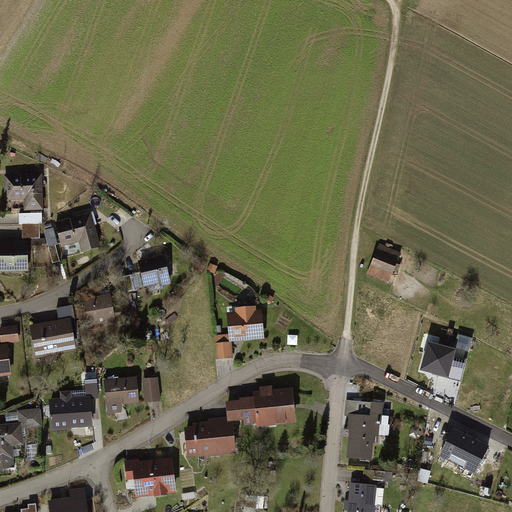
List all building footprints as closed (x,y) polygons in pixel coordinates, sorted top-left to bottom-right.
[(41,173),(7,174),(8,197),(26,196),(26,207),(42,207),(41,173)] [(41,212),(20,212),(20,223),(23,223),(41,223),(42,223),(41,212)] [(92,213),(57,223),(63,244),(81,239),(83,249),(100,244),(92,213)] [(41,223),(23,223),(23,237),(28,237),(41,237),(41,223)] [(24,241),(0,241),(0,269),(25,269),(24,241)] [(57,243),(50,245),(54,263),(61,261),(57,243)] [(403,255),(381,245),(368,276),(390,285),(403,255)] [(170,280),(165,256),(139,261),(145,286),(170,280)] [(110,295),(84,300),(88,325),(115,320),(110,295)] [(229,334),(217,335),(219,356),(232,355),(231,340),(263,337),(261,311),(255,311),(254,307),(236,309),(236,313),(227,314),(229,334)] [(71,319),(31,326),(36,353),(76,346),(71,319)] [(18,326),(2,328),(3,339),(19,337),(18,326)] [(5,343),(0,344),(0,374),(10,373),(5,343)] [(423,369),(447,375),(454,351),(430,345),(423,369)] [(158,378),(141,380),(144,403),(161,402),(158,378)] [(137,379),(104,381),(106,404),(110,403),(110,410),(121,409),(120,402),(138,401),(137,379)] [(227,415),(228,420),(245,418),(246,422),(256,421),(257,426),(296,421),(292,387),(274,389),(274,384),(258,386),(258,391),(250,392),(251,396),(239,397),(239,400),(225,402),(227,415)] [(89,399),(51,403),(54,429),(92,425),(89,399)] [(370,414),(350,413),(347,457),(372,459),(374,436),(381,436),(383,401),(371,400),(370,414)] [(41,409),(22,411),(23,422),(24,430),(43,427),(41,409)] [(228,420),(227,415),(208,418),(209,421),(193,423),(193,426),(183,427),(187,457),(231,451),(228,420)] [(23,422),(0,424),(0,471),(14,470),(13,461),(16,460),(14,448),(26,447),(24,430),(23,422)] [(442,456),(475,473),(487,447),(454,431),(442,456)] [(139,459),(124,461),(127,479),(133,478),(135,495),(173,491),(169,459),(139,463),(139,459)] [(376,484),(351,482),(348,511),(381,511),(382,504),(375,504),(376,484)] [(205,486),(197,490),(201,499),(209,495),(205,486)] [(88,511),(87,497),(49,501),(50,511),(88,511)]
